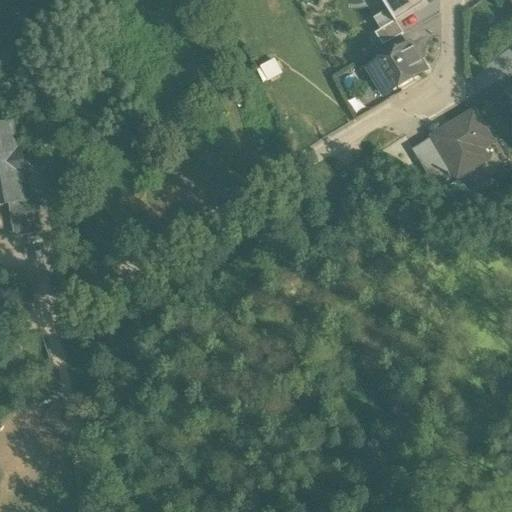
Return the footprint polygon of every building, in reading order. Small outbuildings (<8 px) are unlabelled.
[(380,0),(395,23),(397,25),(426,8),(421,0),(380,0)] [(401,36),(403,35),(397,25),(395,23),(375,35),(383,47),(401,36)] [(383,47),(372,53),(379,63),(408,46),(401,36),(383,47)] [(379,63),(368,70),(383,95),(397,86),(399,89),(413,81),(411,78),(426,69),(411,44),(379,63)] [(474,113),(433,138),(451,168),(455,175),(458,179),(476,168),(469,157),(493,143),(474,113)] [(12,125),(0,127),(0,206),(9,205),(25,202),(12,125)] [(436,143),(416,156),(431,180),(436,177),(451,168),(436,143)] [(451,168),(436,177),(441,183),(455,175),(451,168)] [(26,210),(25,202),(9,205),(15,238),(43,233),(38,208),(26,210)]
